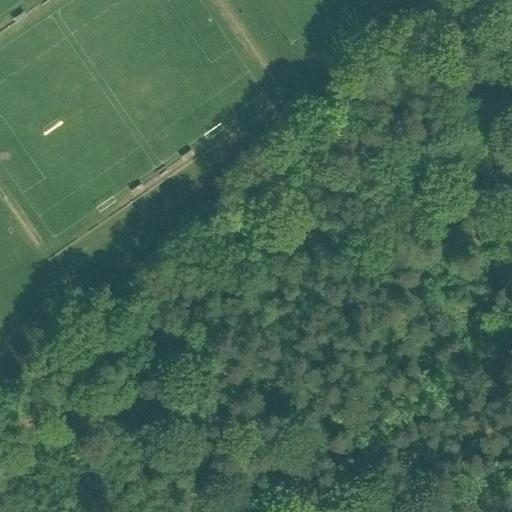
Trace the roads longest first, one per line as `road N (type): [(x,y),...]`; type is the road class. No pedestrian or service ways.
road 1 (track): [(0,432),(116,340),(460,27)]
road 2 (track): [(511,144),(460,27)]
